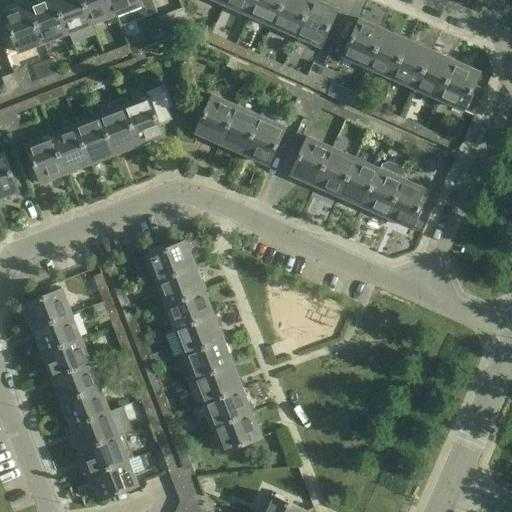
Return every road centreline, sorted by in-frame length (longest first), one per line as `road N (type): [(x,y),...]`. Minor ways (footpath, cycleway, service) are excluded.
road 1 (residential): [(422,291),(178,188),(48,233),(21,252),(0,295)]
road 2 (residential): [(422,291),(511,89)]
road 3 (residential): [(511,359),(454,488)]
road 4 (residential): [(0,382),(49,511)]
